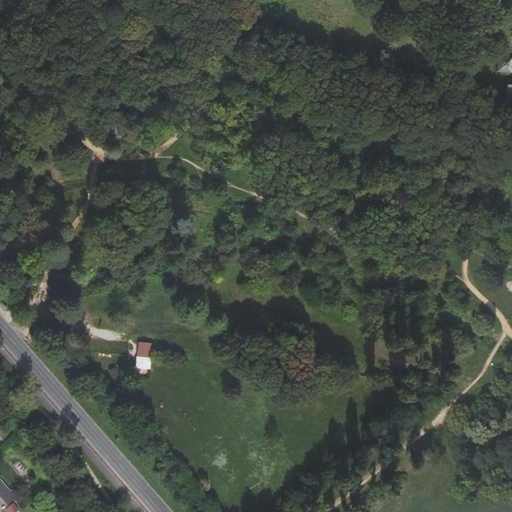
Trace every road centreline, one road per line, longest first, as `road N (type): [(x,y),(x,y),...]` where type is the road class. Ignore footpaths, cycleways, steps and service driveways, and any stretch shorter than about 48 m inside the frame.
road 1 (secondary): [(0,332),(157,511)]
road 2 (track): [(327,511),(485,368)]
road 3 (track): [(4,338),(30,316),(129,337),(179,331)]
road 4 (track): [(0,67),(103,154)]
